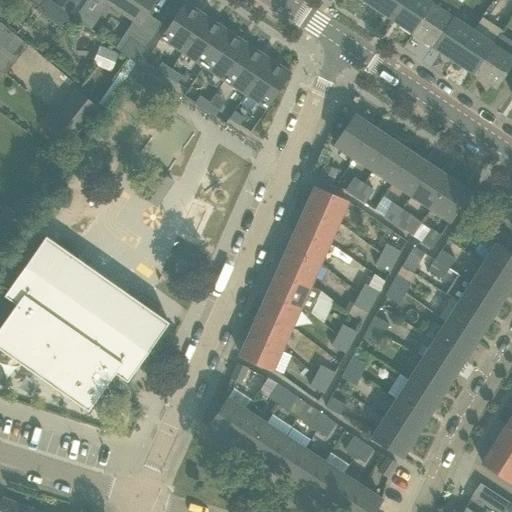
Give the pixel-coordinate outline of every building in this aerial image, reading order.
[(56,0),(55,3),(68,13),(77,0),(56,0)] [(145,13),(154,0),(103,0),(109,4),(137,23),(117,51),(135,63),(150,40),(162,23),(161,23),(157,28),(147,21),(150,16),(145,13)] [(373,0),(371,4),(391,18),(403,0),(373,0)] [(432,0),(403,0),(391,18),(411,32),(432,0)] [(432,0),(411,32),(432,45),(451,18),(460,4),(454,0),(432,0)] [(181,52),(206,16),(184,1),(160,38),(181,52)] [(227,30),(206,16),(181,52),(202,66),(227,30)] [(451,18),(432,45),(453,59),(471,32),(451,18)] [(0,71),(4,75),(28,46),(0,23),(0,71)] [(202,66),(224,81),(248,44),(227,30),(202,66)] [(471,32),(453,59),(473,73),(492,45),(471,32)] [(248,44),(224,81),(245,95),(269,58),(248,44)] [(495,87),(511,61),(511,58),(492,45),(473,73),(495,87)] [(92,64),(111,72),(118,54),(100,46),(92,64)] [(291,73),(269,58),(245,95),(266,109),(291,73)] [(166,76),(170,69),(161,62),(156,69),(166,76)] [(181,76),(170,69),(166,76),(176,83),(181,76)] [(127,76),(121,71),(98,104),(105,108),(127,76)] [(139,71),(133,81),(167,102),(173,92),(139,71)] [(61,73),(57,77),(68,86),(71,82),(61,73)] [(45,125),(70,146),(100,110),(75,89),(45,125)] [(204,109),(209,103),(199,96),(194,103),(204,109)] [(219,109),(209,103),(204,109),(214,116),(219,109)] [(229,118),(239,125),(243,118),(233,111),(229,118)] [(334,144),(354,157),(373,128),(353,115),(334,144)] [(354,157),(373,170),(392,141),(373,128),(354,157)] [(392,182),(411,154),(392,141),(373,170),(392,182)] [(392,182),(411,195),(430,167),(411,154),(392,182)] [(319,180),(331,185),(338,171),(325,166),(319,180)] [(430,167),(411,195),(430,208),(449,179),(430,167)] [(158,171),(152,179),(167,189),(172,181),(158,171)] [(344,191),(354,198),(363,184),(353,177),(344,191)] [(449,179),(430,208),(450,221),(469,192),(449,179)] [(363,184),(354,198),(363,203),(372,190),(363,184)] [(346,201),(333,195),(315,187),(305,209),(336,223),(346,201)] [(23,193),(12,207),(21,215),(33,200),(23,193)] [(392,203),(383,216),(393,223),(402,209),(392,203)] [(6,205),(0,213),(0,236),(6,241),(22,217),(6,205)] [(296,230),(327,243),(336,223),(305,209),(296,230)] [(406,213),(402,210),(402,209),(393,223),(412,236),(421,222),(406,213)] [(467,240),(473,230),(460,221),(454,231),(467,240)] [(421,242),(432,249),(441,235),(431,229),(421,242)] [(296,230),(287,250),(318,264),(327,244),(327,243),(296,230)] [(11,290),(21,296),(0,326),(0,349),(87,411),(120,365),(130,372),(124,380),(126,382),(168,323),(45,236),(4,296),(6,297),(11,290)] [(381,255),(395,263),(401,252),(386,244),(381,255)] [(483,264),(511,282),(511,254),(496,244),(483,264)] [(277,271),(308,285),(318,264),(287,250),(277,271)] [(441,250),(435,260),(448,269),(454,258),(441,250)] [(389,273),(395,263),(381,255),(375,265),(389,273)] [(448,269),(435,260),(429,269),(442,278),(448,269)] [(511,282),(483,264),(471,283),(500,302),(511,283),(511,282)] [(277,271),(268,292),(311,312),(320,291),(308,286),(308,285),(277,271)] [(500,302),(471,283),(457,274),(445,294),(459,303),(488,321),(500,302)] [(395,277),(390,287),(404,295),(409,285),(395,277)] [(364,284),(361,292),(375,299),(378,292),(372,289),(364,284)] [(398,304),(404,295),(390,287),(384,297),(398,304)] [(268,292),(258,313),(298,331),(307,311),(310,312),(311,312),(268,292)] [(367,313),(375,299),(361,292),(353,306),(367,313)] [(446,322),(475,341),(488,321),(459,303),(446,322)] [(258,313),(249,334),(280,348),(289,328),(298,331),(258,313)] [(375,316),(368,328),(382,336),(389,324),(375,316)] [(434,341),(463,360),(475,341),(446,322),(434,341)] [(337,335),(351,343),(356,333),(342,325),(337,335)] [(382,336),(368,328),(363,337),(377,345),(382,336)] [(249,334),(239,356),(258,364),(271,370),(271,368),(283,374),(291,355),(280,350),(280,348),(249,334)] [(345,354),(351,343),(337,335),(331,345),(345,354)] [(451,379),(463,360),(434,341),(421,360),(451,379)] [(366,365),(352,357),(346,368),(360,375),(366,365)] [(421,360),(409,380),(438,398),(451,379),(421,360)] [(247,368),(236,363),(230,378),(240,383),(247,368)] [(315,375),(329,383),(335,373),(325,368),(321,365),(315,375)] [(360,375),(346,368),(341,378),(355,385),(360,375)] [(323,395),(329,383),(315,375),(309,385),(317,391),(323,395)] [(426,418),(438,398),(409,380),(397,399),(426,418)] [(277,384),(267,398),(277,404),(287,390),(277,384)] [(297,397),(287,390),(277,404),(287,411),(297,397)] [(330,397),(325,407),(339,415),(345,404),(330,397)] [(227,440),(246,411),(226,398),(207,427),(227,440)] [(413,437),(426,418),(397,399),(384,418),(413,437)] [(326,416),(315,410),(307,423),(317,430),(326,416)] [(246,411),(227,440),(246,452),(265,423),(246,411)] [(327,437),(335,423),(326,416),(317,430),(327,437)] [(371,438),(401,457),(413,437),(384,418),(371,438)] [(265,423),(246,452),(266,465),(284,436),(265,423)] [(494,444),(511,455),(511,428),(507,425),(494,444)] [(284,436),(266,465),(285,478),(304,449),(284,436)] [(355,455),(363,443),(354,436),(345,448),(355,455)] [(364,462),(373,450),(363,443),(355,455),(364,462)] [(511,455),(494,444),(482,464),(511,483),(511,455)] [(285,478),(304,491),(323,462),(304,449),(285,478)] [(377,471),(387,477),(396,464),(386,457),(377,471)] [(323,462),(304,491),(323,503),(342,474),(323,462)] [(323,503),(336,511),(343,511),(360,487),(342,474),(323,503)] [(480,483),(471,495),(497,511),(502,511),(508,503),(480,483)] [(373,511),(381,500),(360,487),(343,511),(373,511)] [(1,497),(0,500),(0,511),(34,511),(35,510),(9,500),(1,497)] [(511,511),(511,504),(508,503),(502,511),(511,511)]
